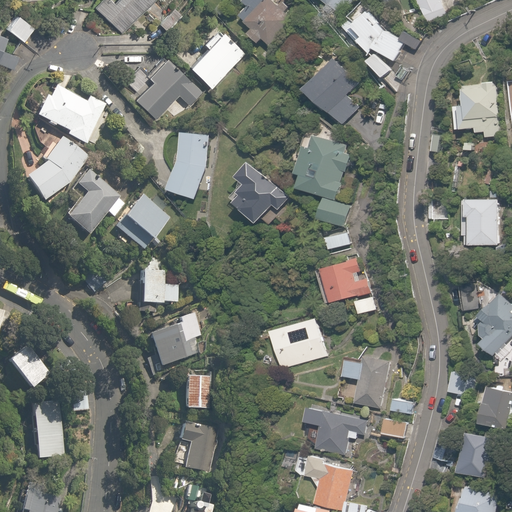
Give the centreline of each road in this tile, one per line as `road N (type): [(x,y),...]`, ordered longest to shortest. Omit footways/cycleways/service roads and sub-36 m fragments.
road 1 (residential): [(427,85),(412,213),(435,325),(435,371),(432,414),(399,511)]
road 2 (residential): [(37,277),(4,196),(5,111),(28,72),(85,50)]
road 3 (residential): [(37,277),(85,294),(125,334),(148,386),(154,471)]
road 4 (tertiary): [(47,314),(80,348),(105,393),(97,511)]
road 5 (residential): [(371,263),(363,221),(400,100),(408,84),(427,85)]
